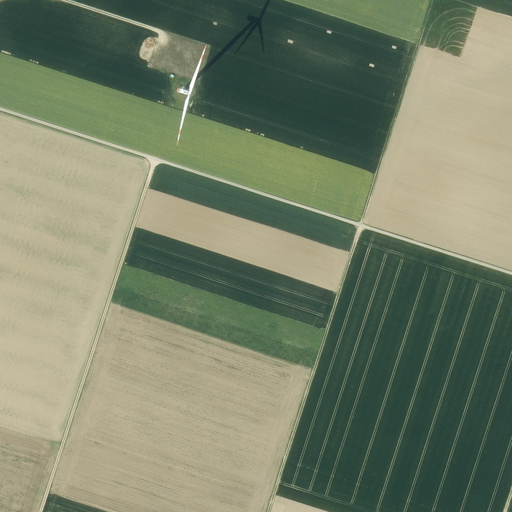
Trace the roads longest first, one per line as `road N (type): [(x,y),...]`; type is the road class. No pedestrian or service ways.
road 1 (track): [(0,109),(511,274)]
road 2 (track): [(431,0),(267,511)]
road 3 (track): [(154,159),(39,511)]
road 4 (track): [(271,0),(416,46)]
